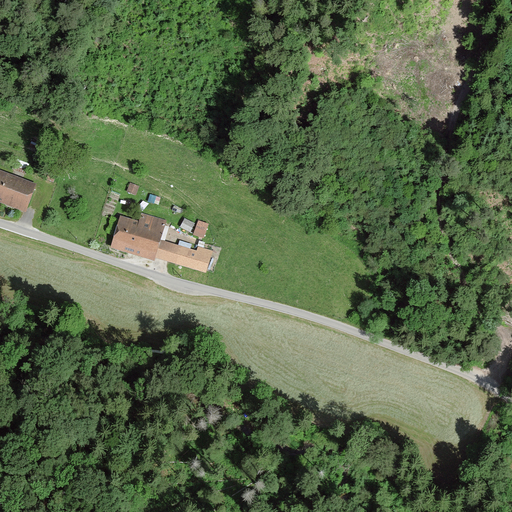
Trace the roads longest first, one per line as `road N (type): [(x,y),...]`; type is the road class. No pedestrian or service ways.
road 1 (unclassified): [(0,222),(335,324),(464,372),(511,399)]
road 2 (track): [(500,326),(464,285),(440,203),(455,111),(480,62),(511,25)]
